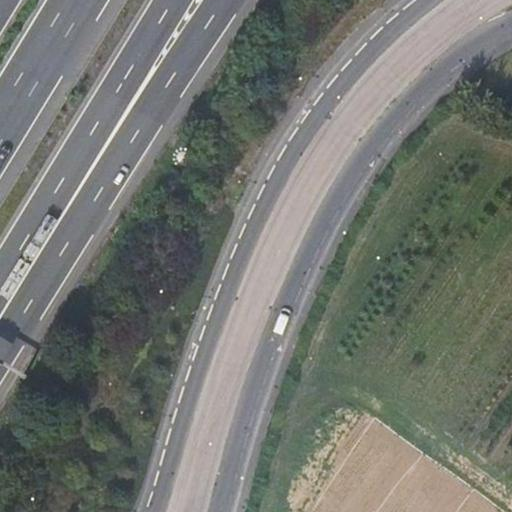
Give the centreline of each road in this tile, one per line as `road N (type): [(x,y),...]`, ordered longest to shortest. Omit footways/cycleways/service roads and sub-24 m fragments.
road 1 (tertiary): [(430,0),(331,97),(265,206),(223,301),(156,511)]
road 2 (tertiary): [(217,511),(257,380),(331,204),(412,92),(463,47),(511,19)]
road 3 (motorway): [(0,350),(223,0)]
road 4 (track): [(511,151),(469,139),(434,149),(311,384)]
road 5 (motorway): [(0,282),(173,0)]
road 6 (track): [(311,384),(511,508)]
road 7 (motorway): [(0,127),(78,0)]
